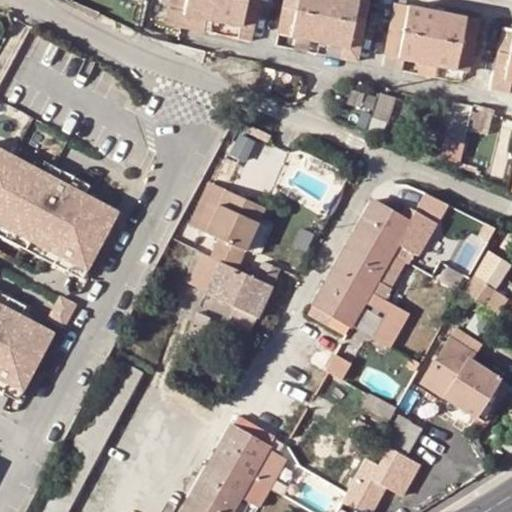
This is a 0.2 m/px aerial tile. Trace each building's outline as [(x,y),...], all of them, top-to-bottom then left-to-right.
[(172,0),(170,11),(167,10),(164,24),(208,33),(210,22),(242,28),(240,43),(251,45),(260,0),(172,0)] [(289,0),(282,36),(343,49),(340,60),(357,64),(370,2),(360,0),(289,0)] [(412,10),(398,8),(388,54),(401,56),(400,60),(453,72),(454,69),(465,71),(475,23),(463,20),(464,17),(412,6),(412,10)] [(511,30),(505,29),(492,91),(510,95),(511,87),(511,30)] [(392,101),(374,95),(364,128),(381,134),(392,101)] [(474,129),(477,112),(465,110),(463,126),(474,129)] [(251,148),(236,142),(229,159),(244,165),(251,148)] [(18,144),(12,156),(87,196),(93,184),(18,144)] [(12,156),(0,149),(0,224),(84,269),(115,211),(87,196),(12,156)] [(468,165),(456,161),(453,174),(464,177),(468,165)] [(204,182),(182,222),(208,235),(227,191),(204,182)] [(511,185),(505,184),(502,196),(511,198),(511,185)] [(259,225),(252,222),(258,205),(227,191),(208,235),(219,241),(246,254),(259,225)] [(382,301),(389,289),(403,264),(389,256),(397,243),(411,251),(416,253),(427,234),(433,223),(414,212),(408,223),(372,203),(307,315),(343,335),(348,327),(362,301),(368,292),(382,301)] [(266,209),(258,205),(252,222),(259,225),(262,218),(266,209)] [(84,269),(0,224),(0,236),(79,278),(84,269)] [(211,260),(217,263),(237,272),(246,254),(219,241),(211,260)] [(389,256),(403,264),(411,251),(397,243),(389,256)] [(205,287),(217,263),(211,260),(206,258),(195,283),(205,287)] [(237,272),(217,263),(205,287),(202,294),(238,310),(257,319),(278,271),(263,264),(255,280),(237,272)] [(456,292),(462,281),(448,272),(441,283),(456,292)] [(489,292),(472,280),(464,293),(481,304),(489,292)] [(0,290),(0,305),(23,317),(29,305),(0,290)] [(368,292),(362,301),(384,313),(369,339),(387,349),(401,324),(406,315),(382,301),(368,292)] [(72,304),(57,295),(45,318),(60,327),(72,304)] [(0,305),(0,380),(19,391),(50,332),(23,317),(0,305)] [(250,334),(257,319),(238,310),(231,325),(250,334)] [(453,334),(449,340),(469,352),(473,346),(453,334)] [(442,398),(464,362),(469,352),(449,340),(421,385),(442,398)] [(64,511),(139,374),(115,361),(33,511),(64,511)] [(476,418),(489,395),(497,382),(481,373),(470,366),(464,362),(442,398),(476,418)] [(19,391),(0,380),(0,392),(15,400),(19,391)] [(393,411),(366,396),(361,406),(387,420),(393,411)] [(249,511),(263,488),(268,490),(285,461),(265,450),(272,439),(236,418),(182,511),(249,511)] [(397,419),(389,432),(410,445),(418,431),(397,419)] [(402,459),(410,445),(389,432),(380,447),(402,459)] [(391,479),(402,459),(380,447),(368,467),(391,479)] [(378,502),(391,479),(368,467),(355,490),(378,502)]
